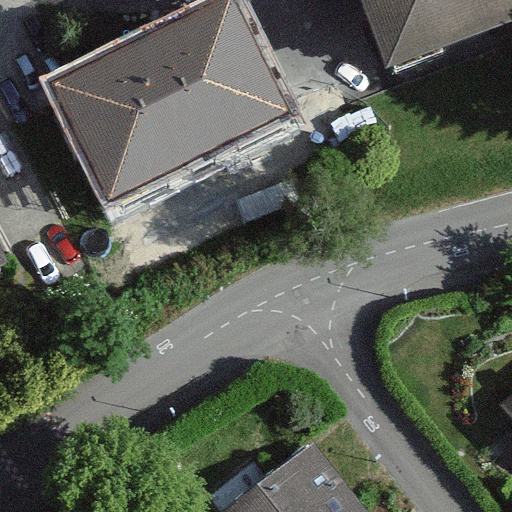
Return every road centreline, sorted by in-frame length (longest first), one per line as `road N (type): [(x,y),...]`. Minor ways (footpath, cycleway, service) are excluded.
road 1 (residential): [(0,475),(293,292)]
road 2 (residential): [(451,511),(351,391),(293,292)]
road 3 (residential): [(293,292),(511,228)]
